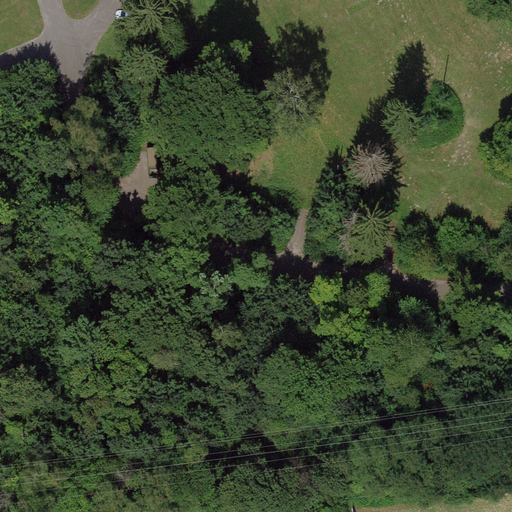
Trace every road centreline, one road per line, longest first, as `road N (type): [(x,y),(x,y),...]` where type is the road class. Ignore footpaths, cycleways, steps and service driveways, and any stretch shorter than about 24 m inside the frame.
road 1 (track): [(48,0),(85,151),(110,196),(171,244),(242,272),(511,301)]
road 2 (track): [(0,76),(63,50),(101,0)]
